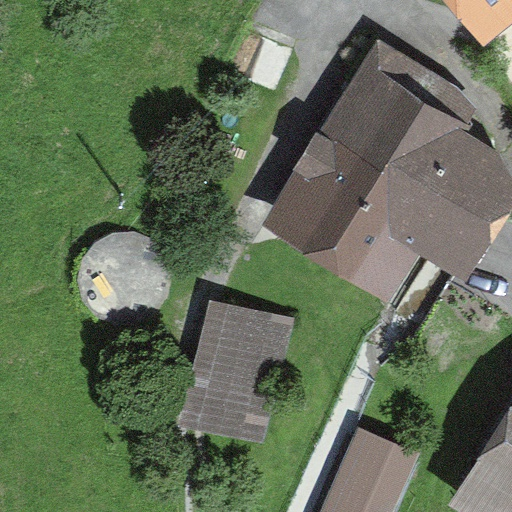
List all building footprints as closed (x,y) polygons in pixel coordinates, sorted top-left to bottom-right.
[(473,0),(482,11),(495,0),(473,0)] [(494,155),(457,131),(471,110),(464,96),(390,49),(378,68),(382,71),(336,143),(319,133),(276,201),(373,263),(374,261),(395,274),(419,236),(460,263),(509,187),(494,155)] [(257,434),(288,322),(225,305),(212,359),(205,419),(257,434)] [(392,511),(419,453),(358,427),(320,511),(392,511)] [(511,508),(511,457),(489,494),(511,508)]
